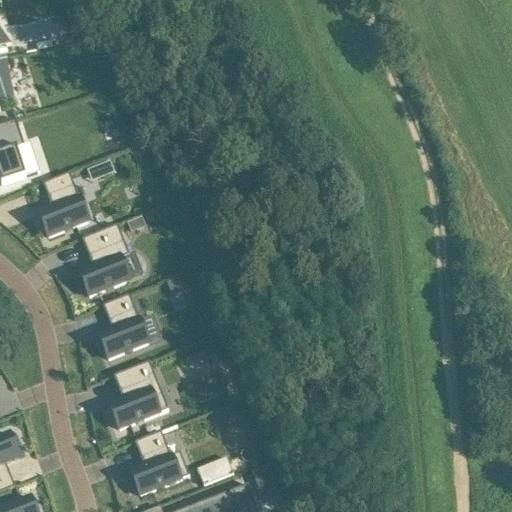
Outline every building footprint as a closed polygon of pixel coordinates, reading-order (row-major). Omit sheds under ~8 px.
[(0,115),(1,115),(0,111),(0,104),(8,103),(0,78),(0,115)] [(0,182),(2,187),(2,188),(26,180),(17,150),(25,148),(22,140),(16,122),(0,127),(0,182)] [(110,164),(99,168),(104,179),(115,175),(110,164)] [(52,210),(39,215),(49,240),(89,224),(70,176),(42,187),(52,210)] [(142,220),(128,225),(132,234),(146,229),(142,220)] [(94,270),(80,276),(90,299),(130,283),(129,282),(143,277),(134,256),(130,257),(118,227),(82,242),(94,270)] [(178,282),(168,286),(173,298),(183,294),(178,282)] [(113,332),(99,337),(109,362),(149,346),(148,344),(161,338),(153,318),(145,322),(140,324),(131,303),(129,298),(103,308),(113,332)] [(123,403),(110,408),(120,432),(169,413),(150,364),(114,379),(123,403)] [(145,469),(131,474),(141,498),(190,479),(180,455),(171,458),(162,434),(135,445),(145,469)] [(9,436),(0,439),(0,495),(15,489),(6,465),(19,460),(9,436)] [(227,460),(198,472),(204,489),(234,477),(227,460)] [(279,495),(269,468),(252,474),(262,502),(279,495)] [(257,511),(260,511),(250,486),(186,511),(257,511)] [(35,511),(30,500),(0,511),(35,511)]
